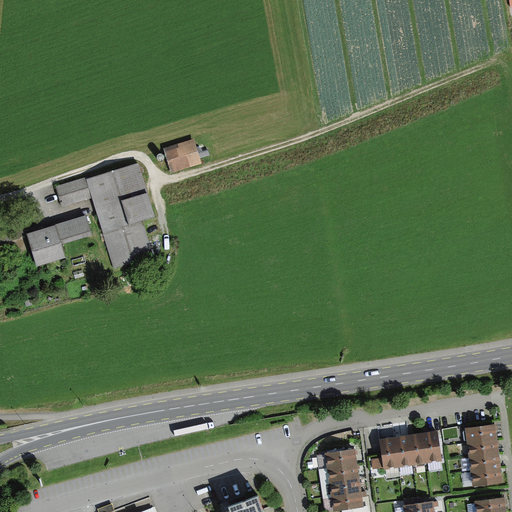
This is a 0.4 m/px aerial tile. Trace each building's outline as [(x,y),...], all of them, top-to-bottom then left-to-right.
[(193,140),(164,150),(171,171),(201,162),(193,140)] [(92,195),(114,264),(149,253),(139,220),(152,216),(135,164),(56,189),(61,205),(92,195)] [(83,216),(25,234),(35,265),(61,256),(57,243),(89,233),(83,216)] [(468,442),(496,439),(495,426),(467,429),(468,442)] [(434,432),(421,434),(425,462),(438,460),(434,432)] [(413,464),(425,462),(421,434),(409,435),(413,464)] [(412,463),(409,435),(395,437),(399,464),(412,463)] [(386,466),(399,464),(395,437),(383,438),(386,466)] [(468,442),(470,455),(498,452),(496,439),(468,442)] [(327,467),(355,464),(354,451),(326,454),(327,467)] [(472,471),(499,468),(498,452),(470,455),(472,471)] [(327,467),(329,481),(357,477),(355,464),(327,467)] [(499,468),(472,471),(473,483),(501,479),(499,468)] [(331,496),(359,493),(357,477),(329,481),(331,496)] [(263,511),(256,492),(228,503),(229,507),(223,509),(224,511),(263,511)] [(359,493),(331,496),(332,508),(360,505),(359,493)] [(476,511),(505,511),(504,500),(476,503),(476,511)] [(403,511),(432,511),(431,503),(403,506),(403,511)]
